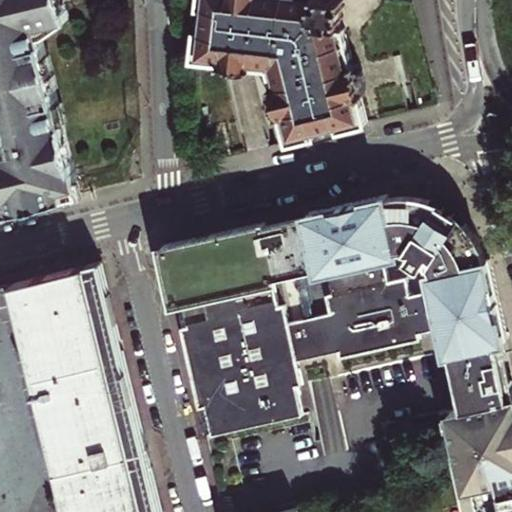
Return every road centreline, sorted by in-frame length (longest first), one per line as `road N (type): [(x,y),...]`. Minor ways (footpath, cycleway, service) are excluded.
road 1 (residential): [(126,217),(196,511)]
road 2 (residential): [(446,139),(166,208)]
road 3 (residential): [(159,0),(166,208)]
road 4 (residential): [(126,217),(0,249)]
